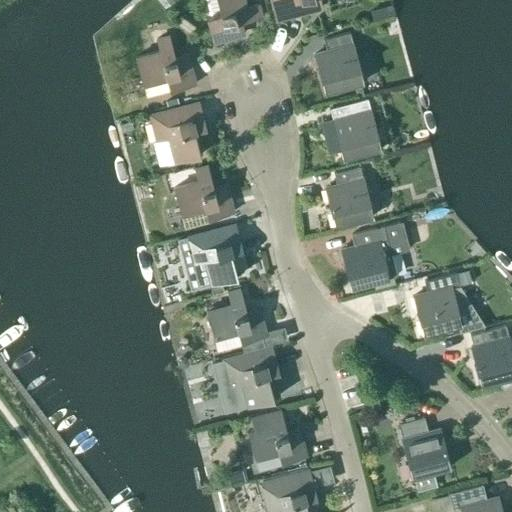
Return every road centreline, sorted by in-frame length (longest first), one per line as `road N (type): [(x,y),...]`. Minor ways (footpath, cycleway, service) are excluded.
road 1 (residential): [(511,466),(468,414),(308,301)]
road 2 (residential): [(358,511),(308,301)]
road 3 (residential): [(308,301),(266,156)]
